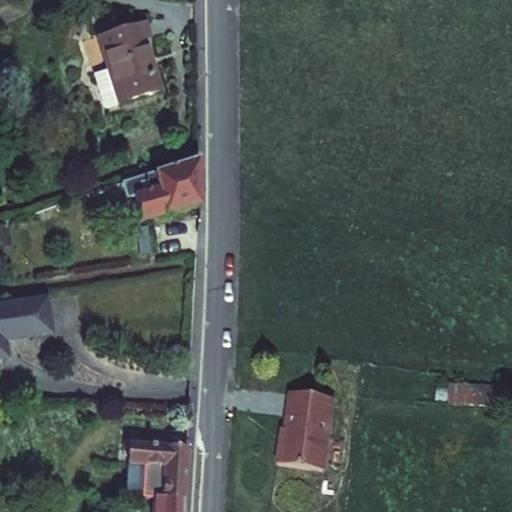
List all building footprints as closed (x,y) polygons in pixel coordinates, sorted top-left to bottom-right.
[(116,40),(140,106),(177,93),(158,42),(169,39),(163,23),(116,40)] [(130,186),(143,221),(196,200),(197,163),(130,186)] [(52,277),(56,290),(83,281),(80,268),(52,277)] [(28,335),(25,308),(0,311),(0,359),(5,357),(6,353),(7,347),(5,338),(28,335)] [(411,384),(408,405),(477,414),(480,392),(411,384)] [(292,471),(338,474),(344,402),(301,398),(297,447),(294,447),(292,471)] [(138,446),(138,497),(160,497),(188,498),(197,498),(198,447),(138,446)] [(187,511),(188,498),(160,497),(159,511),(187,511)]
